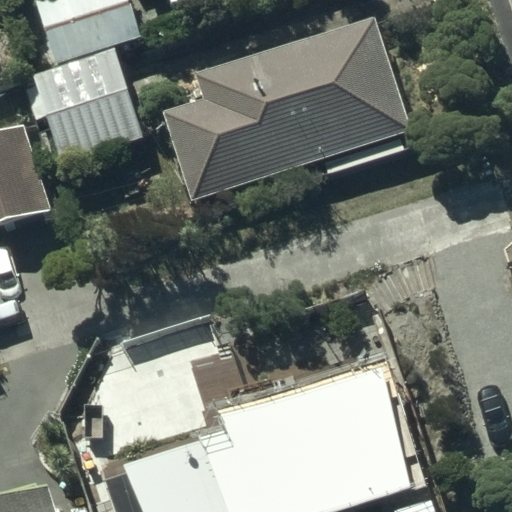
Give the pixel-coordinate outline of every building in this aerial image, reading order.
[(138,45),(123,0),(62,0),(35,9),(55,71),(138,45)] [(202,108),(163,121),(191,207),(411,136),(375,25),(194,84),(202,108)] [(111,58),(32,85),(60,169),(140,141),(111,58)] [(24,132),(0,139),(0,231),(50,216),(24,132)] [(106,492),(112,511),(371,511),(412,500),(375,380),(218,428),(224,446),(120,478),(123,487),(106,492)] [(511,459),(470,466),(475,496),(511,490),(511,459)] [(47,511),(43,499),(3,511),(47,511)]
